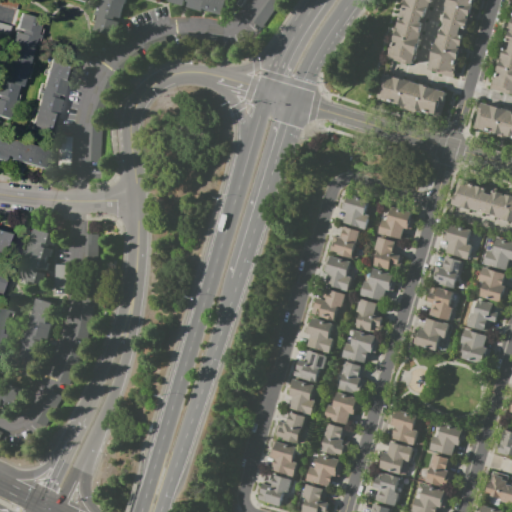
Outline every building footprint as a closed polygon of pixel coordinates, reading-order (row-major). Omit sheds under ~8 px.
[(0,0),(17,0),(15,10),(0,5),(0,0)] [(128,0),(123,18),(116,15),(114,21),(121,23),(116,38),(93,31),(96,21),(93,20),(97,5),(100,6),(102,0),(128,0)] [(228,0),(224,16),(187,6),(189,1),(185,0),(184,5),(168,0),(228,0)] [(266,0),(251,22),(262,29),(281,0),(266,0)] [(405,0),(433,0),(414,65),(388,58),(405,0)] [(448,0),(475,0),(454,76),(428,69),(448,0)] [(21,13),(42,19),(39,28),(42,28),(36,45),(34,44),(29,61),(33,62),(28,78),(25,77),(22,86),(19,85),(16,93),(19,94),(13,112),(10,111),(8,119),(0,116),(0,80),(5,66),(11,68),(12,63),(6,61),(15,32),(20,34),(22,29),(17,28),(21,13)] [(511,20),(511,93),(492,88),(511,20)] [(0,22),(11,25),(7,38),(0,36),(0,22)] [(142,42),(145,52),(167,44),(164,35),(142,42)] [(190,36),(190,46),(213,46),(213,36),(190,36)] [(114,62),(121,71),(140,57),(134,48),(114,62)] [(52,55),(69,60),(63,79),(67,81),(63,95),(57,94),(56,99),(61,100),(57,115),(53,114),(47,133),(31,128),(33,121),(31,121),(33,116),(34,116),(39,99),(35,98),(40,83),(43,84),(48,67),(47,67),(48,62),(50,62),(52,55)] [(385,73),(448,93),(441,118),(409,108),(408,109),(395,105),(395,104),(378,99),(385,73)] [(91,110),(105,115),(119,83),(105,77),(91,110)] [(483,103),(511,111),(511,137),(479,128),(483,113),(480,113),(483,103)] [(88,125),(101,125),(100,161),(87,160),(88,125)] [(0,135),(52,150),(47,169),(4,157),(3,161),(0,160),(0,135)] [(61,137),(73,137),(72,169),(59,168),(61,137)] [(461,181),(511,195),(511,221),(452,204),(455,193),(458,193),(461,181)] [(349,196),(368,202),(365,213),(371,215),(366,229),(344,223),(348,211),(344,210),(349,196)] [(392,207),(413,212),(408,229),(405,228),(402,240),(380,233),(383,219),(388,220),(392,207)] [(471,230),(467,244),(472,245),(468,259),(447,252),(450,241),(443,239),(446,230),(448,231),(451,224),(471,230)] [(345,226),(362,231),(358,245),(356,244),(352,258),(330,252),(333,238),(338,240),(339,237),(342,238),(345,226)] [(30,227),(55,235),(54,238),(57,238),(55,245),(49,244),(48,248),(54,250),(52,257),(48,256),(46,262),(50,263),(47,270),(43,269),(41,273),(46,274),(43,285),(40,284),(39,286),(35,284),(35,282),(30,281),(28,285),(21,282),(22,278),(19,278),(24,261),(21,260),(26,244),(29,245),(31,236),(27,235),(30,227)] [(0,230),(10,234),(4,254),(0,252),(0,230)] [(85,234),(99,234),(99,260),(85,260),(85,234)] [(380,237),(399,242),(395,254),(401,255),(397,269),(390,267),(389,270),(374,266),(378,252),(375,251),(380,237)] [(497,239),(511,242),(511,258),(510,258),(507,271),(485,264),(489,251),(494,252),(497,239)] [(331,256),(352,262),(347,276),(352,277),(348,291),(326,284),(330,273),(326,272),(331,256)] [(448,257),(465,262),(461,275),(458,274),(454,287),(433,281),(437,267),(444,269),(448,257)] [(54,264),(69,265),(69,290),(53,290),(54,264)] [(484,268),(504,274),(501,286),(506,288),(501,301),(480,295),(484,284),(480,282),(484,268)] [(374,269),(394,275),(390,291),(387,290),(383,302),(361,296),(365,281),(370,282),(374,269)] [(89,270),(87,295),(99,296),(101,271),(89,270)] [(430,292),(427,301),(436,304),(432,315),(449,320),(453,307),(450,306),(454,292),(440,288),(438,294),(430,292)] [(329,289),(347,294),(343,308),(339,307),(335,321),(312,315),(317,298),(326,300),(329,289)] [(361,298),(381,304),(377,315),(383,317),(380,327),(376,326),(375,330),(372,330),(372,332),(356,327),(360,314),(357,313),(361,298)] [(37,299),(56,305),(49,328),(50,329),(48,338),(43,337),(42,341),(47,342),(42,358),(40,357),(34,377),(16,372),(24,343),(22,343),(27,326),(29,327),(34,311),(31,310),(33,305),(35,306),(37,299)] [(479,300),(493,304),(492,310),(498,312),(496,322),(488,320),(485,332),(468,327),(472,312),(475,313),(479,300)] [(83,303),(96,306),(88,341),(74,337),(83,303)] [(0,306),(17,312),(15,319),(10,318),(7,327),(11,328),(6,345),(2,343),(0,349),(0,352),(4,353),(1,362),(0,361),(0,306)] [(313,317),(333,323),(329,337),(334,339),(330,354),(308,347),(312,334),(308,333),(309,329),(310,329),(313,317)] [(428,318),(448,324),(444,339),(441,338),(438,350),(416,344),(420,330),(424,331),(428,318)] [(356,330),(377,336),(373,352),(372,352),(369,351),(365,363),(343,357),(347,343),(352,345),(356,330)] [(466,330),(487,336),(484,347),(488,348),(483,363),(462,357),(466,345),(462,344),(466,330)] [(311,351),(329,356),(325,369),(321,368),(317,382),(295,375),(293,375),(297,360),(307,364),(311,351)] [(60,381),(71,385),(82,358),(71,353),(60,381)] [(347,361),(362,366),(359,377),(365,379),(361,393),(354,391),(354,394),(339,389),(347,361)] [(0,377),(10,381),(9,385),(21,389),(12,412),(4,408),(5,404),(2,403),(0,407),(0,377)] [(294,382),(314,388),(311,399),(315,401),(311,415),(290,409),(293,398),(290,397),(294,382)] [(37,416),(49,423),(64,397),(52,390),(37,416)] [(338,392),(358,398),(353,415),(350,415),(347,426),(325,419),(329,405),(334,406),(338,392)] [(291,412),(307,416),(303,434),(301,433),(298,444),(276,438),(280,426),(284,427),(285,422),(287,423),(289,416),(290,416),(291,412)] [(396,412),(417,418),(413,430),(417,432),(413,445),(392,439),(395,427),(389,425),(391,419),(393,419),(396,412)] [(443,423),(466,430),(463,442),(460,441),(459,445),(456,444),(452,456),(430,450),(434,436),(439,437),(443,423)] [(329,424),(347,429),(343,439),(345,440),(344,444),(349,445),(346,456),(338,454),(338,456),(321,451),(329,424)] [(497,453),(506,455),(507,454),(511,455),(511,431),(504,430),(500,444),(499,444),(497,453)] [(391,441),(413,447),(409,462),(404,461),(400,475),(379,469),(384,452),(388,453),(391,441)] [(276,443),(296,450),(292,462),(297,463),(293,477),(272,471),(275,459),(271,458),(276,443)] [(319,454),(344,461),(339,478),(334,476),(331,488),(307,481),(311,466),(316,468),(319,454)] [(434,454),(449,459),(446,470),(447,470),(453,472),(449,488),(426,481),(434,454)] [(494,472),(492,482),(488,481),(485,496),(511,502),(511,485),(507,485),(509,476),(494,472)] [(375,478),(372,488),(381,491),(377,502),(388,504),(387,506),(394,508),(398,493),(396,492),(400,477),(385,473),(383,480),(375,478)] [(275,474),(292,479),(287,494),(284,493),(280,506),(259,499),(263,485),(271,488),(275,474)] [(307,484),(326,490),(323,501),(330,504),(327,511),(302,511),(307,498),(303,497),(307,484)] [(425,485),(446,491),(441,507),(437,506),(435,511),(415,511),(412,511),(416,497),(421,498),(425,485)] [(369,511),(388,511),(389,508),(372,503),(369,511)]
